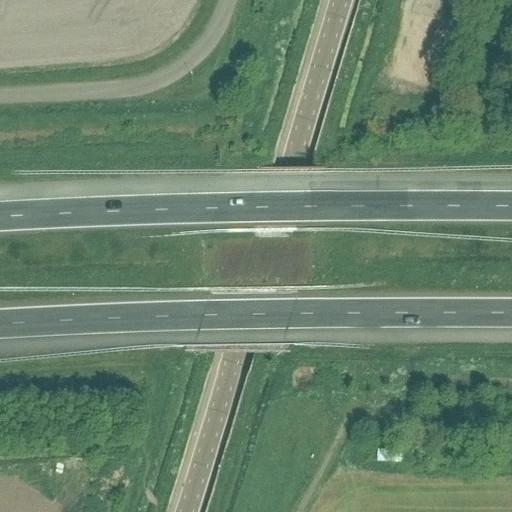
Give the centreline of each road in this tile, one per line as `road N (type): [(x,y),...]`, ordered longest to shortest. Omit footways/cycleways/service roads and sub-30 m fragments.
road 1 (unclassified): [(186,511),(340,0)]
road 2 (motorway): [(511,208),(0,220)]
road 3 (motorway): [(0,324),(511,315)]
road 4 (unclassified): [(0,97),(156,83),(190,62),(227,0)]
